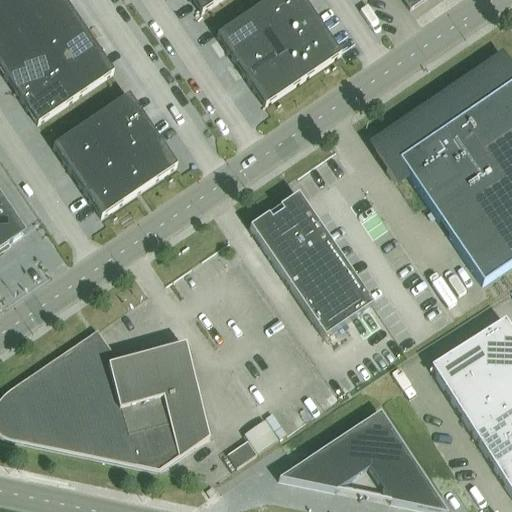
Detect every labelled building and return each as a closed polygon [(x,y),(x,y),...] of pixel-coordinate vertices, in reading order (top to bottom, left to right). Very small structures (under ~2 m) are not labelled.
[(0,0),(0,16),(11,9),(4,0),(0,0)] [(4,0),(11,9),(24,0),(4,0)] [(60,0),(24,0),(11,9),(27,32),(65,6),(60,0)] [(225,0),(189,0),(201,17),(225,0)] [(308,12),(299,0),(273,0),(253,14),(270,37),(308,12)] [(400,0),(409,13),(428,0),(400,0)] [(65,6),(27,32),(43,55),(81,30),(65,6)] [(0,50),(27,32),(11,9),(0,16),(0,50)] [(288,64),(326,39),(308,12),(270,37),(288,64)] [(270,37),(253,14),(216,39),(233,63),(270,37)] [(81,30),(43,55),(58,79),(96,53),(81,30)] [(43,55),(27,32),(0,50),(0,73),(5,81),(43,55)] [(270,37),(233,63),(251,90),(288,64),(270,37)] [(340,59),(326,39),(288,64),(302,85),(340,59)] [(96,53),(58,79),(75,102),(113,77),(96,53)] [(58,79),(43,55),(5,81),(21,104),(58,79)] [(442,101),(511,203),(511,74),(502,60),(442,101)] [(288,64),(251,90),(264,110),(302,85),(288,64)] [(75,102),(58,79),(21,104),(37,128),(75,102)] [(128,99),(90,125),(106,149),(144,123),(128,99)] [(511,268),(511,203),(442,101),(382,141),(386,148),(375,156),(386,173),(385,174),(391,183),(404,174),(482,289),(511,268)] [(144,123),(106,149),(124,176),(162,150),(144,123)] [(52,151),(68,174),(106,149),(90,125),(52,151)] [(106,149),(68,174),(87,201),(124,176),(106,149)] [(124,176),(87,201),(100,221),(176,170),(162,150),(124,176)] [(0,253),(25,236),(0,199),(0,253)] [(372,310),(297,199),(249,232),(324,342),(372,310)] [(511,338),(504,325),(467,349),(489,383),(511,368),(511,338)] [(8,444),(10,444),(158,476),(209,441),(199,401),(197,402),(190,375),(191,374),(184,349),(118,367),(97,335),(9,394),(7,396),(4,399),(1,402),(0,403),(0,440),(1,441),(3,442),(8,444)] [(467,349),(430,372),(443,393),(444,393),(451,403),(450,404),(452,407),(489,383),(467,349)] [(511,368),(489,383),(510,417),(511,415),(511,368)] [(510,417),(489,383),(452,407),(454,410),(455,410),(461,420),(460,420),(473,441),(510,417)] [(278,484),(335,495),(367,473),(389,506),(415,511),(442,511),(379,417),(278,484)] [(493,471),(495,474),(511,463),(511,419),(510,417),(473,441),(486,461),(487,460),(494,470),(493,471)] [(236,472),(256,459),(246,446),(227,459),(236,472)] [(511,463),(495,474),(497,478),(498,477),(504,487),(503,488),(511,501),(511,463)]
